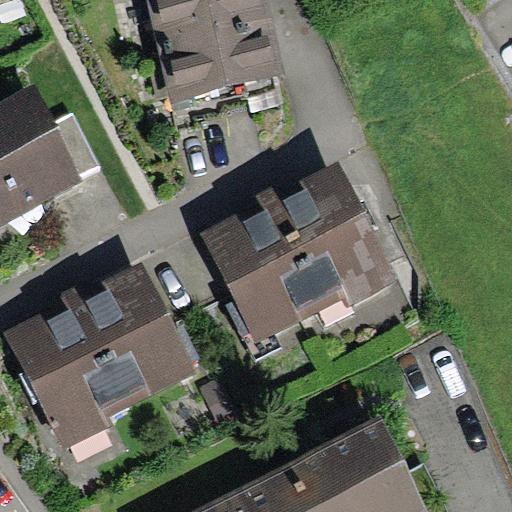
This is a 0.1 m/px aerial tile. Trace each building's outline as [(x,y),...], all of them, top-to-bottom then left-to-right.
[(148,0),(171,101),(287,75),(270,0),(148,0)] [(35,88),(0,106),(0,225),(81,184),(76,174),(94,165),(69,118),(55,126),(35,88)] [(337,164),(203,235),(258,338),(342,294),(349,306),(398,280),(337,164)] [(144,267),(7,336),(64,448),(112,424),(109,417),(197,373),(144,267)] [(412,511),(376,438),(229,511),(412,511)]
